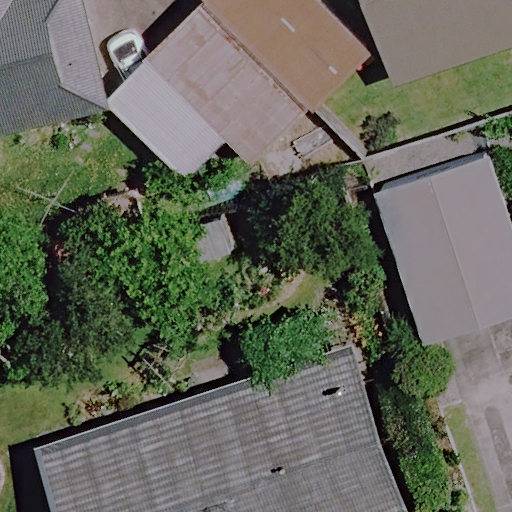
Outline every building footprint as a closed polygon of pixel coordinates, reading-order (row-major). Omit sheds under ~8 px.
[(0,0),(0,131),(77,114),(62,50),(93,42),(82,0),(0,0)] [(312,0),(201,0),(109,99),(190,175),(222,140),(258,174),(370,54),(312,0)] [(511,0),(360,0),(391,89),(511,47),(511,0)] [(511,229),(493,170),(382,206),(423,333),(511,304),(511,229)] [(60,511),(385,511),(335,350),(38,442),(60,511)]
